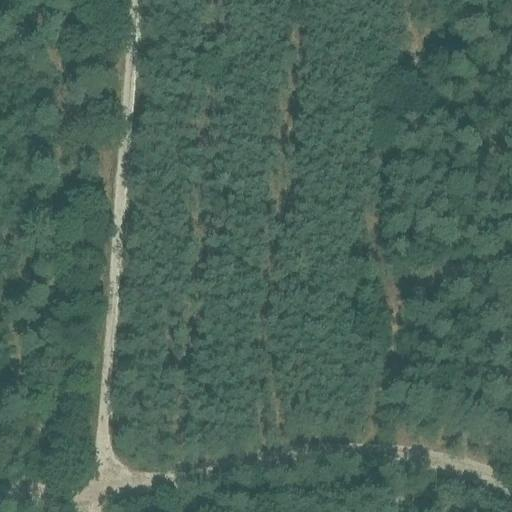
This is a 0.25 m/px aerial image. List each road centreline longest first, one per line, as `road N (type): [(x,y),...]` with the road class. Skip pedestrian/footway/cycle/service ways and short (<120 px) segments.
road 1 (track): [(86,493),(120,0)]
road 2 (track): [(511,491),(447,470),(346,456),(86,493)]
